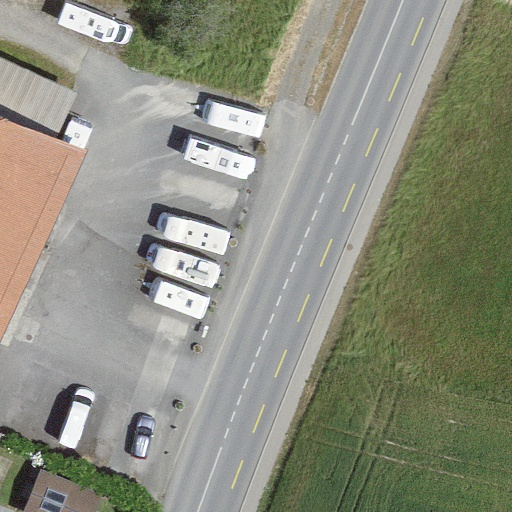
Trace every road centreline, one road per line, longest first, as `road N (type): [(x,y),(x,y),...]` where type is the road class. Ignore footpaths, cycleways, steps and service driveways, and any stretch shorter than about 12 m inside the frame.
road 1 (unknown): [(226,443),(129,367),(60,336),(130,170),(130,137),(115,98),(63,45),(0,14)]
road 2 (unclassified): [(202,511),(404,0)]
